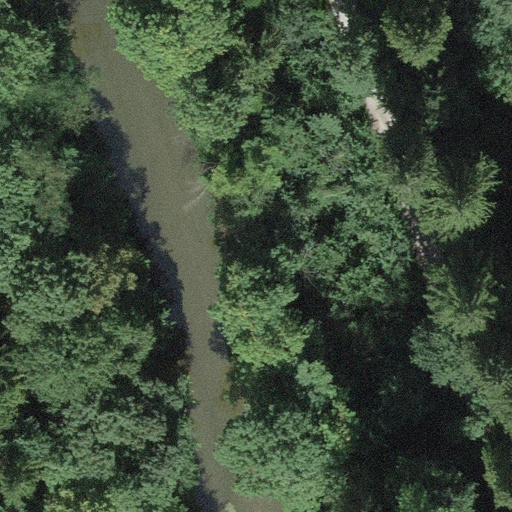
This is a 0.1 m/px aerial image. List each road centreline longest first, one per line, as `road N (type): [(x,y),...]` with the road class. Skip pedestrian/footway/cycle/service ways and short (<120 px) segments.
road 1 (track): [(511,447),(340,0)]
road 2 (track): [(86,511),(0,263)]
